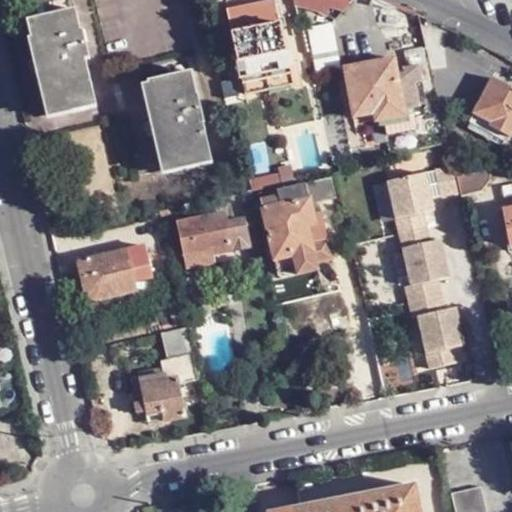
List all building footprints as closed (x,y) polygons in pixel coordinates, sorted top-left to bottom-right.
[(405,9),(382,0),(371,0),(370,4),(394,14),(395,12),(403,15),(405,9)] [(283,19),(279,4),(226,16),(241,78),(290,67),(280,19),(283,19)] [(28,20),(31,31),(53,119),(96,110),(85,64),(90,63),(82,33),(80,33),(74,9),(28,20)] [(53,119),(31,31),(24,32),(45,121),(53,119)] [(189,61),(167,66),(169,76),(192,71),(189,61)] [(406,119),(394,61),(345,70),(355,121),(377,117),(378,124),(406,119)] [(169,76),(167,66),(143,71),(147,90),(160,149),(153,151),(158,173),(212,161),(204,119),(200,120),(197,108),(200,108),(192,71),(169,76)] [(506,138),(511,128),(511,88),(493,77),(473,110),(489,123),(488,125),(506,138)] [(160,149),(147,90),(140,90),(153,151),(160,149)] [(493,179),(490,165),(458,172),(463,195),(484,191),(493,179)] [(454,167),(438,170),(444,195),(460,192),(454,167)] [(426,173),(394,180),(398,199),(394,200),(401,234),(427,228),(424,213),(435,211),(426,173)] [(261,194),(276,262),(296,256),(317,252),(315,244),(329,241),(322,212),(317,213),(315,204),(337,198),(332,177),(261,194)] [(511,209),(501,212),(509,249),(511,248),(511,209)] [(180,225),(187,261),(214,255),(215,259),(253,251),(246,222),(228,225),(226,214),(180,225)] [(427,228),(401,234),(405,248),(430,243),(427,228)] [(441,240),(430,243),(405,248),(413,286),(408,288),(415,318),(425,316),(429,333),(424,335),(431,369),(457,363),(454,348),(464,346),(456,307),(445,309),(439,281),(450,279),(441,240)] [(136,292),(127,251),(79,261),(86,293),(88,296),(92,299),(95,300),(99,301),(136,292)] [(214,255),(187,261),(189,271),(216,265),(215,259),(214,255)] [(296,256),(276,262),(278,274),(298,269),(296,256)] [(193,355),(187,326),(160,333),(166,361),(193,355)] [(163,374),(152,376),(153,382),(165,380),(163,374)] [(153,382),(152,376),(129,381),(134,404),(142,403),(148,425),(185,417),(178,378),(165,380),(153,382)] [(420,511),(416,486),(282,511),(420,511)] [(450,494),(453,511),(488,511),(483,487),(450,494)]
